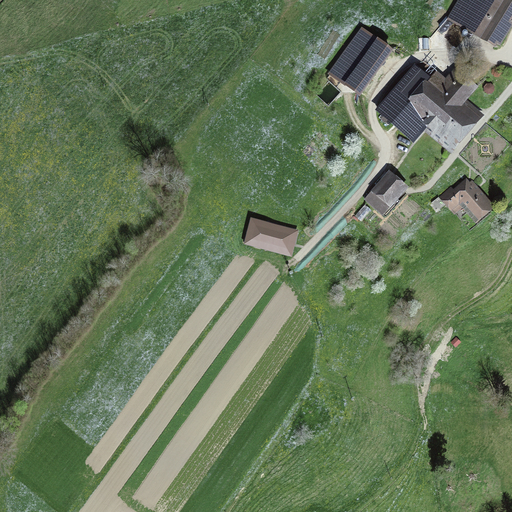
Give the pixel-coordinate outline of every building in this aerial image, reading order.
[(511,25),(508,22),(511,14),(511,0),(462,0),(450,20),(494,48),(496,45),(498,46),(511,25)] [(359,95),(391,52),(362,31),(330,74),(359,95)] [(383,115),(381,119),(385,122),(387,119),(411,139),(426,122),(441,135),(437,140),(447,149),(473,118),(459,106),(475,87),(456,71),(440,89),(414,67),(406,76),(408,78),(379,112),(383,115)] [(401,193),(404,189),(388,174),(365,199),(381,214),(392,202),(389,199),(398,190),(401,193)] [(471,187),(474,185),(472,182),(469,184),(466,181),(453,192),(451,190),(441,198),(451,210),(462,200),(476,217),(488,207),(471,187)] [(294,232),(252,221),(246,242),(289,253),(294,232)]
